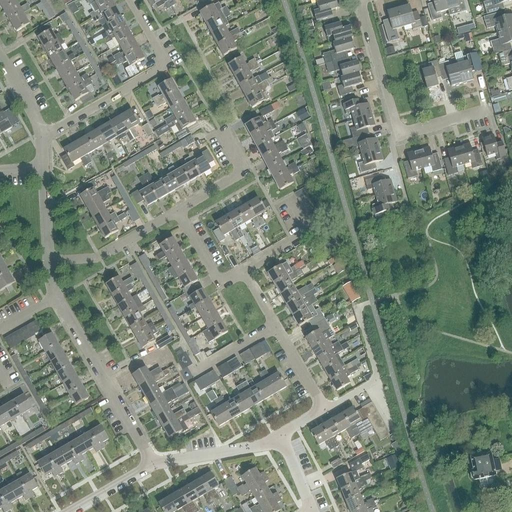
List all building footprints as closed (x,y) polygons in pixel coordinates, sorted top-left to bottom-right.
[(0,0),(0,5),(3,11),(17,3),(14,0),(0,0)] [(86,0),(89,6),(93,12),(89,14),(91,19),(114,6),(110,0),(86,0)] [(166,10),(171,7),(166,0),(152,0),(155,4),(162,0),(164,3),(163,4),(166,10)] [(316,22),(329,18),(332,17),(331,11),(338,9),(335,0),(327,0),(317,3),(319,10),(313,12),(316,22)] [(440,13),(447,10),(444,0),(431,0),(433,3),(427,5),(432,21),(441,18),(440,13)] [(444,0),(447,10),(454,8),(456,14),(466,11),(462,0),(444,0)] [(511,0),(491,0),(492,0),(483,3),(486,15),(504,10),(502,4),(511,0)] [(45,1),(41,3),(36,6),(39,11),(42,10),(48,21),(54,17),(45,1)] [(20,9),(17,3),(3,11),(9,22),(23,14),(30,10),(27,4),(20,9)] [(218,3),(213,6),(199,13),(205,24),(228,11),(226,7),(222,9),(218,3)] [(103,17),(107,24),(120,16),(114,6),(91,19),(94,23),(100,19),(99,18),(103,17)] [(422,28),(427,26),(425,18),(419,20),(417,12),(411,14),(409,6),(398,9),(403,27),(410,25),(412,31),(422,28)] [(386,13),(389,20),(382,22),(388,43),(399,40),(396,30),(403,27),(398,9),(386,13)] [(228,25),(225,19),(231,16),(228,11),(205,24),(211,35),(225,27),(228,25)] [(495,27),(497,33),(511,28),(511,15),(502,18),(501,12),(483,17),(486,29),(495,27)] [(29,24),(23,14),(9,22),(16,32),(29,24)] [(103,40),(126,27),(120,16),(107,24),(102,27),(105,33),(101,35),(103,40)] [(71,33),(75,31),(69,20),(65,22),(71,33)] [(313,27),(311,20),(303,23),(304,29),(313,27)] [(54,36),(51,31),(53,30),(49,23),(39,29),(42,35),(37,38),(44,49),(61,39),(58,34),(54,36)] [(349,27),(342,29),(340,23),(324,28),(327,38),(332,36),(334,43),(352,38),(349,27)] [(119,45),(132,38),(126,27),(103,40),(106,44),(112,41),(115,47),(119,45)] [(217,45),(240,33),(237,28),(231,32),(232,33),(229,35),(225,27),(211,35),(217,45)] [(315,34),(313,27),(304,29),(306,36),(315,34)] [(494,55),(497,54),(511,50),(509,43),(511,42),(511,28),(497,33),(499,39),(490,42),(494,55)] [(75,31),(71,33),(77,43),(81,41),(75,31)] [(233,42),(242,37),(240,33),(217,45),(223,56),(237,49),(233,42)] [(473,41),(470,33),(463,35),(464,38),(465,43),(473,41)] [(113,57),(115,61),(138,48),(132,38),(119,45),(123,53),(120,54),(119,53),(113,57)] [(325,64),(332,62),(345,59),(343,53),(354,50),(351,39),(353,38),(352,38),(334,43),(332,43),(335,51),(322,55),(325,64)] [(50,60),(63,52),(59,45),(63,43),(61,39),(44,49),(50,60)] [(81,41),(77,43),(84,54),(87,52),(81,41)] [(395,53),(393,47),(385,49),(386,56),(395,53)] [(123,64),(128,61),(131,67),(125,70),(129,77),(143,69),(140,62),(144,59),(138,48),(115,61),(118,65),(122,63),(123,64)] [(510,64),(511,69),(511,49),(511,50),(497,54),(501,67),(510,64)] [(72,54),(66,57),(63,52),(50,60),(56,70),(69,62),(75,59),(72,54)] [(87,52),(84,54),(90,64),(94,62),(87,52)] [(457,66),(462,84),(473,80),(471,73),(477,71),(472,55),(463,58),(464,63),(457,66)] [(234,76),(257,64),(254,59),(248,63),(249,64),(245,65),(241,58),(228,65),(234,76)] [(332,62),(325,64),(328,74),(340,70),(342,78),(360,73),(357,61),(347,65),(345,59),(332,62)] [(436,79),(442,77),(438,65),(437,61),(427,64),(429,69),(421,71),(426,90),(438,86),(436,79)] [(69,62),(56,70),(62,81),(75,73),(69,62)] [(94,62),(90,64),(96,75),(100,73),(94,62)] [(448,62),(438,65),(442,77),(443,81),(448,79),(451,87),(462,84),(457,66),(449,68),(448,62)] [(257,64),(234,76),(239,87),(253,79),(249,72),(252,70),(253,71),(259,68),(257,64)] [(86,75),(79,79),(75,73),(62,81),(68,91),(81,83),(88,79),(86,75)] [(106,84),(100,73),(96,75),(102,86),(106,84)] [(360,73),(342,78),(340,78),(342,86),(337,87),(339,97),(353,93),(351,87),(362,84),(359,73),(360,73)] [(258,77),(253,79),(239,87),(245,98),(268,85),(266,81),(262,83),(258,77)] [(90,93),(88,94),(84,88),(91,84),(88,79),(81,83),(68,91),(75,102),(79,99),(83,105),(94,99),(90,93)] [(171,80),(164,84),(161,79),(155,82),(158,87),(162,95),(159,97),(158,96),(152,99),(155,104),(177,91),(171,80)] [(271,89),(268,85),(245,98),(251,109),(269,99),(265,92),(271,89)] [(177,91),(155,104),(157,108),(166,103),(170,109),(183,101),(177,91)] [(504,95),(493,98),(494,102),(494,104),(506,100),(504,95)] [(351,113),(353,120),(371,115),(371,114),(372,113),(371,110),(370,111),(368,104),(361,106),(359,100),(342,104),(345,114),(351,113)] [(183,101),(170,109),(173,115),(170,117),(164,120),(167,125),(189,112),(183,101)] [(276,102),(270,105),(273,111),(279,107),(276,102)] [(262,117),(274,112),(273,111),(270,105),(258,111),(261,117),(262,118),(262,117)] [(0,134),(0,135),(11,128),(11,127),(8,122),(6,119),(3,114),(1,110),(0,109),(0,134)] [(132,139),(134,141),(139,137),(133,128),(139,124),(131,110),(120,117),(132,139)] [(305,110),(298,114),(301,121),(309,117),(305,110)] [(189,112),(167,125),(155,132),(158,137),(170,130),(170,129),(175,126),(178,132),(175,134),(178,140),(190,134),(186,128),(195,123),(189,112)] [(352,139),(368,134),(367,128),(374,126),(371,115),(353,120),(355,128),(349,129),(352,139)] [(134,141),(132,139),(120,117),(109,124),(117,137),(119,141),(126,137),(129,143),(134,141)] [(251,137),(273,124),(271,120),(265,123),(262,117),(262,118),(261,117),(245,126),(251,137)] [(16,118),(8,122),(11,127),(19,123),(16,118)] [(306,130),(303,123),(296,127),(300,133),(306,130)] [(109,142),(117,137),(109,124),(97,130),(110,152),(114,150),(109,142)] [(147,138),(154,134),(147,124),(141,128),(147,138)] [(273,124),(251,137),(256,147),(270,140),(274,138),(271,131),(276,129),(273,124)] [(102,146),(107,154),(105,154),(109,160),(113,157),(110,152),(97,130),(86,137),(94,150),(102,146)] [(352,139),(350,139),(342,142),(344,150),(353,147),(353,149),(359,147),(361,155),(379,150),(379,148),(380,148),(379,145),(378,146),(376,138),(368,140),(367,135),(369,134),(368,134),(352,139)] [(298,139),(304,150),(313,146),(307,135),(298,139)] [(487,157),(493,155),(495,155),(496,160),(499,159),(500,160),(506,158),(502,143),(496,145),(493,135),(481,139),(487,157)] [(191,136),(180,142),(182,146),(184,149),(194,142),(191,136)] [(86,137),(75,143),(88,165),(91,163),(87,155),(94,150),(86,137)] [(270,140),(256,147),(262,158),(285,146),(283,141),(276,145),(277,146),(274,148),(270,140)] [(172,152),(182,146),(180,142),(169,149),(172,152)] [(64,150),(67,155),(61,159),(68,171),(74,167),(72,164),(80,159),(84,167),(88,165),(75,143),(64,150)] [(458,147),(463,166),(470,163),(472,169),(482,166),(477,150),(471,152),(469,144),(458,147)] [(143,152),(146,156),(156,150),(154,146),(143,152)] [(285,146),(262,158),(268,169),(281,162),(277,154),(281,152),(281,154),(287,150),(285,146)] [(456,168),(463,166),(458,147),(457,148),(456,147),(453,148),(454,149),(447,151),(449,158),(443,160),(447,176),(457,173),(456,168)] [(417,151),(423,169),(430,167),(432,173),(442,170),(437,154),(431,155),(429,148),(417,151)] [(172,152),(169,149),(159,155),(161,158),(172,152)] [(210,170),(208,165),(214,161),(207,150),(200,154),(202,157),(197,160),(192,152),(187,155),(189,158),(200,176),(210,170)] [(382,161),(379,150),(361,155),(363,162),(357,164),(360,174),(376,169),(374,163),(382,161)] [(415,171),(423,169),(417,151),(416,151),(416,150),(413,151),(413,152),(406,154),(408,161),(402,163),(407,180),(417,177),(415,171)] [(143,152),(133,158),(135,162),(146,156),(143,152)] [(124,169),(135,162),(133,158),(122,165),(124,169)] [(200,176),(189,158),(184,160),(187,166),(181,169),(189,182),(200,176)] [(281,162),(268,169),(273,180),(297,167),(294,163),(288,166),(289,167),(285,169),(281,162)] [(181,169),(176,172),(173,166),(168,169),(171,175),(178,188),(189,182),(181,169)] [(299,172),(297,167),(273,180),(279,191),(293,183),(289,176),(292,174),(293,175),(299,172)] [(148,173),(143,176),(157,200),(168,194),(160,181),(155,184),(148,173)] [(171,175),(160,181),(168,194),(178,188),(171,175)] [(117,189),(121,187),(115,176),(111,178),(117,189)] [(146,207),(157,200),(143,176),(138,179),(144,190),(139,193),(137,191),(131,195),(137,205),(143,201),(146,207)] [(373,189),(375,196),(393,191),(393,190),(394,190),(393,187),(392,187),(390,180),(382,182),(381,176),(364,181),(367,191),(373,189)] [(82,187),(85,193),(80,196),(86,207),(107,195),(110,193),(107,188),(96,194),(93,189),(96,187),(93,181),(82,187)] [(121,187),(117,189),(123,200),(127,198),(121,187)] [(297,199),(307,193),(304,188),(294,194),(297,199)] [(391,211),(389,205),(396,203),(393,191),(375,196),(377,204),(371,206),(376,222),(390,219),(388,212),(391,211)] [(307,193),(297,199),(300,204),(310,198),(307,193)] [(92,218),(105,210),(102,204),(109,200),(107,195),(86,207),(92,218)] [(127,198),(123,200),(129,210),(133,208),(127,198)] [(258,198),(247,204),(260,227),(264,224),(261,218),(260,219),(258,216),(266,211),(258,198)] [(310,198),(300,204),(303,210),(313,203),(310,198)] [(313,203),(303,210),(306,215),(316,209),(313,203)] [(236,211),(244,224),(252,220),(253,223),(252,223),(256,229),(260,227),(247,204),(236,211)] [(139,219),(133,208),(129,210),(127,212),(133,223),(139,219)] [(316,209),(306,215),(309,220),(319,214),(316,209)] [(98,228),(117,217),(114,213),(109,216),(105,210),(92,218),(98,228)] [(226,217),(239,239),(243,237),(240,231),(239,231),(237,228),(244,224),(236,211),(226,217)] [(117,218),(117,217),(98,228),(104,239),(118,231),(114,225),(125,218),(123,214),(117,218)] [(319,214),(309,220),(312,225),(322,219),(319,214)] [(239,239),(226,217),(215,223),(218,229),(213,232),(219,243),(225,239),(223,236),(229,233),(231,236),(235,242),(239,239)] [(322,219),(312,225),(315,230),(325,224),(322,219)] [(328,229),(325,224),(315,230),(318,235),(328,229)] [(320,239),(325,250),(335,245),(330,235),(320,239)] [(239,239),(243,246),(247,244),(243,237),(239,239)] [(158,261),(165,257),(179,249),(172,238),(159,246),(163,252),(156,256),(158,261)] [(185,259),(179,249),(165,257),(171,267),(185,259)] [(144,269),(148,267),(151,266),(144,254),(138,258),(144,269)] [(338,261),(336,257),(327,262),(330,266),(338,261)] [(191,270),(185,259),(171,267),(168,270),(174,280),(178,278),(191,270)] [(301,261),(293,266),(294,267),(296,271),(299,269),(304,266),(301,261)] [(274,284),(296,271),(294,267),(290,269),(286,262),(281,266),(267,273),(274,284)] [(344,271),(339,263),(333,267),(338,275),(344,271)] [(140,279),(144,277),(136,264),(130,267),(137,280),(140,279)] [(148,267),(144,269),(150,280),(154,277),(148,267)] [(296,271),(274,284),(280,295),(293,287),(290,282),(297,278),(297,277),(302,274),(299,269),(296,271)] [(197,281),(191,270),(178,278),(184,289),(182,290),(184,294),(195,288),(192,284),(197,281)] [(0,291),(14,283),(8,272),(0,276),(0,291)] [(122,283),(119,277),(105,285),(111,296),(130,285),(134,283),(131,278),(122,283)] [(144,277),(140,279),(146,290),(150,288),(144,277)] [(154,277),(150,280),(156,290),(160,288),(154,277)] [(350,282),(344,287),(353,302),(360,298),(350,282)] [(117,306),(131,299),(127,292),(132,289),(130,285),(111,296),(117,306)] [(306,288),(297,293),(293,287),(280,295),(286,305),(308,292),(314,289),(311,285),(306,288)] [(150,288),(146,290),(152,301),(156,298),(150,288)] [(166,299),(160,288),(156,290),(163,301),(166,299)] [(189,297),(193,304),(188,307),(191,311),(196,309),(195,308),(209,300),(202,289),(197,293),(195,288),(184,294),(187,299),(189,297)] [(316,293),(314,289),(308,292),(286,305),(292,316),(311,305),(316,302),(313,296),(316,293)] [(136,296),(131,299),(117,306),(123,317),(142,306),(140,302),(136,296)] [(156,298),(152,301),(158,311),(162,309),(156,298)] [(195,308),(196,309),(201,319),(215,311),(209,300),(195,308)] [(314,311),(311,305),(292,316),(298,327),(308,321),(311,327),(324,319),(318,309),(314,311)] [(130,328),(143,320),(139,314),(145,311),(142,306),(123,317),(130,328)] [(174,321),(178,318),(171,308),(168,310),(174,321)] [(162,309),(158,311),(164,322),(168,320),(162,309)] [(201,319),(208,329),(221,321),(215,311),(201,319)] [(178,318),(174,321),(180,331),(184,329),(178,318)] [(324,319),(311,327),(315,333),(305,338),(311,349),(325,341),(328,339),(334,336),(330,330),(324,319)] [(152,323),(146,326),(143,320),(130,328),(136,338),(149,330),(154,328),(152,323)] [(174,330),(168,320),(164,322),(170,333),(174,330)] [(30,324),(36,335),(41,332),(35,321),(30,324)] [(221,321),(208,329),(202,333),(208,343),(214,340),(227,332),(221,321)] [(358,328),(355,323),(348,328),(350,332),(358,328)] [(30,324),(25,327),(30,338),(36,335),(30,324)] [(25,327),(19,330),(25,341),(30,338),(25,327)] [(154,328),(149,330),(136,338),(142,349),(155,341),(152,336),(157,333),(154,328)] [(184,329),(180,331),(186,342),(190,340),(184,329)] [(19,330),(14,333),(20,344),(25,341),(19,330)] [(14,333),(9,336),(15,347),(20,344),(14,333)] [(44,352),(58,345),(52,334),(38,342),(44,352)] [(10,350),(15,347),(9,336),(4,339),(10,350)] [(172,343),(168,336),(156,343),(159,350),(172,343)] [(190,340),(186,342),(194,356),(200,353),(192,338),(190,340)] [(325,341),(311,349),(317,360),(340,346),(337,342),(332,345),(328,339),(325,341)] [(259,344),(254,347),(260,357),(266,354),(259,344)] [(58,345),(44,352),(51,363),(64,355),(58,345)] [(340,361),(336,354),(343,351),(340,346),(317,360),(324,370),(340,361)] [(254,347),(249,350),(254,360),(255,361),(260,357),(254,347)] [(254,360),(249,350),(239,355),(245,365),(254,360)] [(11,357),(17,368),(21,366),(15,355),(11,357)] [(64,355),(51,363),(57,374),(70,366),(64,355)] [(226,363),(232,373),(241,367),(236,357),(226,363)] [(324,370),(330,381),(352,368),(356,366),(359,364),(357,359),(350,363),(344,367),(340,361),(324,370)] [(223,378),(232,373),(226,363),(217,369),(223,378)] [(21,366),(17,368),(23,379),(27,377),(21,366)] [(70,366),(57,374),(63,384),(76,377),(70,366)] [(358,370),(356,366),(352,368),(330,381),(336,392),(349,384),(346,378),(349,376),(349,375),(355,372),(358,370)] [(138,386),(162,373),(159,368),(149,373),(145,368),(132,376),(138,386)] [(274,394),(286,387),(278,373),(270,378),(265,370),(262,372),(274,394)] [(213,371),(204,376),(210,386),(219,380),(213,371)] [(263,382),(255,387),(263,401),(274,394),(262,372),(258,374),(263,382)] [(138,386),(144,397),(158,389),(154,384),(165,378),(164,377),(162,373),(138,386)] [(210,386),(204,376),(194,382),(200,392),(210,386)] [(27,377),(23,379),(29,390),(33,387),(27,377)] [(63,384),(69,395),(82,387),(76,377),(63,384)] [(245,382),(243,383),(239,385),(252,407),(263,401),(255,387),(250,390),(245,382)] [(161,394),(160,392),(158,389),(144,397),(150,407),(174,393),(178,391),(182,389),(179,383),(171,388),(171,389),(161,394)] [(236,388),(239,392),(240,395),(233,400),(241,414),(252,407),(239,385),(236,388)] [(39,398),(33,387),(29,390),(35,400),(39,398)] [(89,398),(85,392),(82,387),(69,395),(75,406),(89,398)] [(182,389),(178,391),(181,396),(187,392),(188,392),(185,387),(182,389)] [(177,398),(174,393),(150,407),(156,418),(170,410),(167,404),(177,398)] [(13,402),(21,415),(32,409),(24,395),(13,402)] [(217,399),(230,420),(241,414),(233,400),(225,404),(221,396),(217,399)] [(41,411),(45,409),(39,398),(35,400),(41,411)] [(230,420),(217,399),(213,401),(218,408),(210,413),(218,427),(230,420)] [(370,399),(359,405),(361,408),(372,402),(370,399)] [(13,402),(2,408),(10,421),(21,415),(13,402)] [(194,402),(189,405),(192,411),(198,408),(194,402)] [(362,409),(364,414),(375,408),(372,402),(361,408),(362,409)] [(342,414),(355,436),(360,434),(361,436),(373,429),(370,424),(367,419),(364,414),(362,409),(356,412),(353,407),(342,414)] [(2,408),(0,409),(0,427),(10,421),(2,408)] [(79,415),(82,419),(92,413),(90,408),(79,415)] [(188,430),(184,422),(189,420),(201,413),(198,408),(192,411),(186,414),(162,428),(169,439),(182,431),(183,433),(188,430)] [(375,408),(364,414),(367,419),(378,413),(375,408)] [(45,409),(41,411),(48,422),(52,420),(45,409)] [(173,415),(170,410),(156,418),(162,428),(186,414),(183,409),(173,415)] [(378,413),(367,419),(370,424),(381,418),(378,413)] [(342,414),(332,420),(339,433),(347,429),(348,432),(347,433),(351,439),(355,436),(342,414)] [(71,425),(82,419),(79,415),(69,421),(71,425)] [(370,424),(373,429),(384,423),(381,418),(370,424)] [(332,420),(321,426),(334,449),(339,446),(335,440),(334,441),(332,438),(339,433),(332,420)] [(61,431),(71,425),(69,421),(58,427),(61,431)] [(373,429),(376,434),(387,428),(384,423),(373,429)] [(90,432),(100,451),(104,448),(102,443),(108,440),(100,426),(90,432)] [(330,451),(334,449),(321,426),(310,432),(318,446),(326,441),(327,445),(326,445),(330,451)] [(31,433),(34,438),(45,431),(43,427),(31,433)] [(50,437),(61,431),(58,427),(48,433),(50,437)] [(389,436),(387,428),(376,434),(380,441),(389,436)] [(90,432),(79,439),(87,452),(93,448),(96,453),(100,451),(90,432)] [(31,433),(21,440),(23,444),(34,438),(31,433)] [(40,443),(50,437),(48,433),(37,439),(40,443)] [(37,439),(26,445),(23,447),(25,452),(40,443),(37,439)] [(79,439),(69,445),(79,463),(83,460),(81,455),(87,452),(79,439)] [(21,440),(10,446),(13,450),(23,444),(21,440)] [(69,445),(58,451),(66,464),(72,460),(75,465),(79,463),(69,445)] [(10,446),(0,451),(0,452),(2,456),(13,450),(10,446)] [(405,458),(402,449),(395,452),(398,461),(404,458),(405,458)] [(16,451),(5,457),(8,462),(19,455),(16,451)] [(58,451),(48,457),(58,475),(63,472),(60,468),(66,464),(58,451)] [(472,472),(470,474),(471,479),(473,481),(479,479),(480,486),(495,483),(494,476),(495,476),(495,472),(494,470),(500,469),(498,459),(492,460),(491,453),(470,457),(473,471),(471,471),(472,472)] [(341,491),(365,481),(363,476),(359,478),(356,471),(361,466),(361,465),(370,460),(367,454),(349,465),(352,473),(336,479),(341,491)] [(399,467),(394,455),(388,458),(392,470),(399,467)] [(54,477),(58,475),(48,457),(37,463),(45,476),(51,473),(54,477)] [(333,470),(343,463),(340,458),(330,464),(333,470)] [(246,469),(248,473),(241,477),(246,484),(243,486),(242,485),(237,488),(230,477),(223,482),(233,497),(239,493),(266,476),(263,473),(259,475),(255,469),(254,469),(252,465),(250,465),(246,467),(246,469)] [(200,479),(214,503),(219,500),(213,490),(218,486),(211,473),(200,479)] [(19,481),(29,499),(34,496),(31,491),(37,488),(30,474),(19,481)] [(239,493),(242,497),(247,494),(247,493),(250,491),(254,498),(267,490),(264,483),(268,480),(266,476),(239,493)] [(209,506),(214,503),(200,479),(189,485),(197,499),(203,496),(209,506)] [(19,481),(8,487),(16,500),(22,496),(25,501),(29,499),(19,481)] [(365,481),(341,491),(345,502),(360,496),(357,488),(360,487),(360,488),(367,486),(365,481)] [(197,511),(192,502),(197,499),(189,485),(179,492),(190,511),(197,511)] [(8,487),(0,491),(0,496),(8,511),(13,508),(10,504),(16,500),(8,487)] [(267,490),(254,498),(259,505),(256,507),(255,506),(249,509),(250,511),(254,511),(279,497),(276,493),(271,496),(267,490)] [(184,511),(190,511),(179,492),(168,498),(176,511),(182,508),(184,511)] [(3,511),(6,511),(8,511),(0,496),(0,509),(1,509),(3,511)] [(360,496),(345,502),(349,511),(353,511),(374,504),(372,499),(366,502),(366,503),(363,504),(360,496)] [(277,511),(280,511),(276,504),(281,501),(279,497),(254,511),(261,511),(263,511),(277,511)] [(168,498),(158,504),(162,511),(174,511),(176,511),(168,498)]
